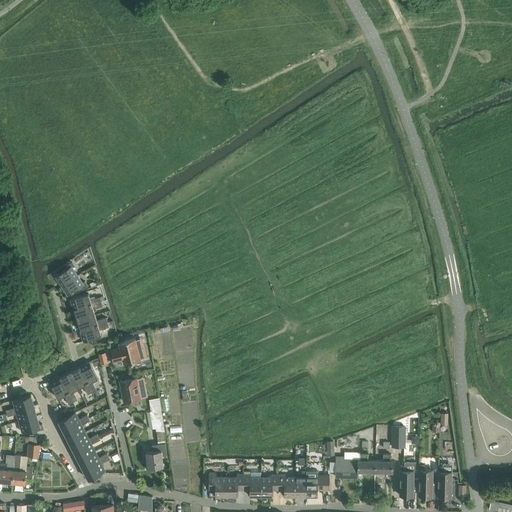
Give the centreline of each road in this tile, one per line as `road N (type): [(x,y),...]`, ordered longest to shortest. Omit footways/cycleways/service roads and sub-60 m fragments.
road 1 (residential): [(478,511),(454,279)]
road 2 (residential): [(324,511),(231,508),(134,487)]
road 3 (residential): [(134,487),(108,368)]
